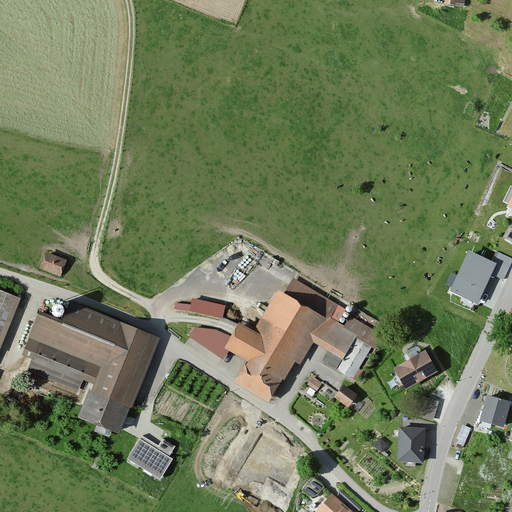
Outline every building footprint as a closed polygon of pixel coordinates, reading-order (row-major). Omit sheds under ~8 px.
[(464,2),(449,0),(444,0),(444,7),(463,9),(464,2)] [(511,185),(506,182),(495,206),(511,213),(511,185)] [(503,240),(511,245),(511,234),(507,232),(503,240)] [(40,271),(60,279),(66,264),(46,256),(40,271)] [(505,265),(488,258),(482,275),(499,282),(505,265)] [(344,329),(330,321),(338,308),(293,281),(284,297),(277,293),(252,334),(237,326),(222,351),(245,365),(234,382),(269,403),(293,364),(299,368),(314,344),(343,362),(357,339),(370,347),(377,334),(351,318),(344,329)] [(0,348),(19,300),(0,292),(0,348)] [(175,299),(174,307),(225,313),(226,299),(192,296),(192,301),(175,299)] [(59,325),(35,315),(25,340),(27,341),(20,357),(30,361),(26,371),(78,392),(81,383),(91,387),(78,421),(117,436),(129,408),(131,409),(159,341),(68,304),(59,325)] [(393,371),(406,392),(436,375),(423,354),(393,371)] [(313,374),(308,382),(319,389),(324,381),(313,374)] [(334,400),(348,410),(357,398),(343,387),(334,400)] [(434,419),(440,399),(424,395),(418,414),(434,419)] [(479,424),(504,428),(511,403),(486,397),(479,424)] [(396,465),(423,465),(423,429),(397,429),(396,465)] [(142,432),(127,455),(162,476),(175,455),(171,453),(177,443),(163,435),(159,442),(142,432)] [(316,511),(350,511),(331,495),(316,511)]
